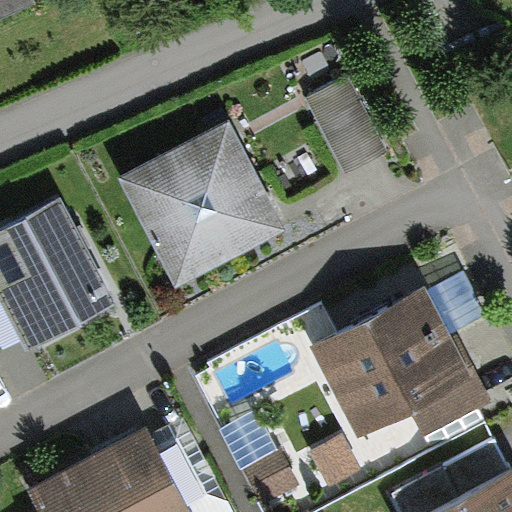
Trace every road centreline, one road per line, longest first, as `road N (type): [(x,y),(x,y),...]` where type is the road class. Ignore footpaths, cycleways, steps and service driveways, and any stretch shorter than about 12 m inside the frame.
road 1 (residential): [(471,178),(0,429)]
road 2 (residential): [(278,0),(0,126)]
